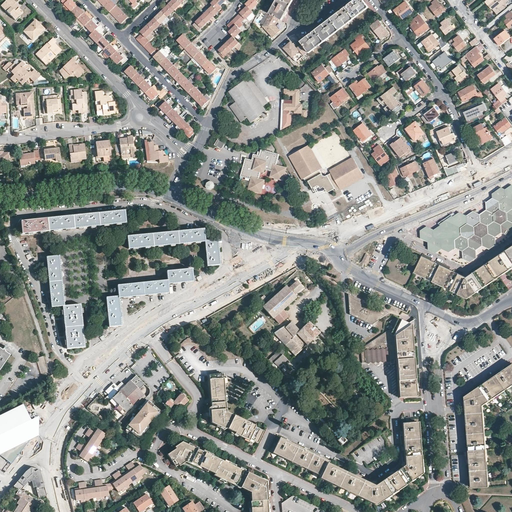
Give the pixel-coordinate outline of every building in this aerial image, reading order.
[(22,12),(19,8),(15,4),(16,3),(12,0),(7,0),(1,6),(14,19),(18,15),(19,15),(22,12)] [(64,7),(69,13),(78,5),(73,0),(62,0),(66,5),(64,7)] [(98,0),(110,11),(116,5),(111,0),(98,0)] [(137,0),(129,0),(133,4),(132,5),(135,8),(139,4),(136,1),(137,0)] [(175,10),(185,0),(184,0),(172,0),(172,1),(170,0),(167,0),(166,1),(169,4),(175,10)] [(226,0),(225,0),(214,0),(211,3),(213,5),(217,9),(226,0)] [(249,0),(245,4),(247,6),(251,10),(258,3),(256,1),(255,0),(249,0)] [(284,0),(275,0),(268,13),(270,13),(279,18),(281,20),(286,11),(291,3),(284,0)] [(368,7),(362,0),(353,0),(338,12),(329,18),(338,30),(368,7)] [(436,0),(434,0),(431,3),(433,4),(429,7),(437,16),(444,10),(446,9),(442,4),(441,5),(436,0)] [(499,2),(496,0),(493,0),(492,0),(487,0),(485,2),(487,5),(491,9),(492,9),(496,14),(506,6),(505,5),(504,3),(502,4),(500,1),(499,2)] [(405,1),(393,10),(401,20),(413,11),(405,1)] [(175,10),(169,4),(162,11),(168,17),(175,10)] [(78,5),(69,13),(76,20),(85,12),(78,5)] [(128,17),(116,5),(110,11),(121,23),(128,17)] [(219,11),(217,9),(213,5),(204,13),(210,19),(219,11)] [(247,6),(240,13),(245,18),(246,19),(253,12),(251,10),(247,6)] [(446,13),(444,10),(437,16),(438,19),(446,13)] [(160,24),(168,17),(162,11),(154,18),(160,24)] [(511,13),(509,11),(502,16),(505,19),(503,20),(509,28),(511,25),(511,13)] [(85,12),(76,20),(83,27),(85,25),(92,19),(85,12)] [(269,14),(265,12),(260,22),(264,24),(269,14)] [(210,19),(204,13),(193,24),(199,31),(210,19)] [(279,18),(270,13),(269,14),(264,24),(262,26),(275,25),(279,18)] [(419,15),(409,22),(412,25),(410,26),(418,36),(429,27),(419,15)] [(147,25),(153,31),(160,24),(154,18),(147,25)] [(308,35),(300,41),(302,43),(308,52),(309,53),(338,30),(329,18),(323,23),(308,35)] [(99,26),(92,19),(85,25),(93,32),(96,29),(99,26)] [(446,19),(439,24),(445,34),(453,28),(446,19)] [(32,41),(44,29),(35,20),(24,32),(32,41)] [(378,20),(370,26),(380,39),(389,33),(382,24),(381,25),(378,20)] [(237,26),(232,21),(228,24),(228,25),(231,29),(229,32),(233,36),(234,37),(242,30),(237,26)] [(146,38),(153,31),(147,25),(140,32),(142,33),(144,36),(146,38)] [(275,25),(262,26),(273,37),(280,30),(275,25)] [(495,40),(499,45),(510,37),(505,31),(508,29),(506,27),(493,37),(495,40)] [(98,41),(103,36),(96,29),(93,32),(91,34),(98,41)] [(361,33),(354,38),(357,41),(351,45),(359,55),(369,47),(362,37),(363,36),(361,33)] [(447,44),(444,41),(441,36),(437,39),(432,33),(424,40),(426,43),(424,44),(429,51),(437,45),(440,48),(447,44)] [(184,47),(185,48),(191,42),(183,34),(177,40),(181,43),(184,47)] [(459,35),(454,39),(456,42),(453,44),(458,50),(466,44),(459,35)] [(98,41),(105,49),(110,44),(103,36),(98,41)] [(229,40),(226,43),(231,49),(232,50),(236,47),(239,50),(242,45),(234,37),(233,36),(229,40)] [(46,57),(50,61),(61,50),(57,46),(55,47),(53,44),(54,43),(56,41),(52,38),(36,55),(42,61),(46,57)] [(191,42),(185,48),(194,57),(200,51),(194,45),(199,41),(196,38),(191,42)] [(476,38),(469,43),(473,47),(479,42),(476,38)] [(296,61),(308,52),(302,43),(297,47),(291,41),(283,48),(296,61)] [(231,49),(226,43),(219,50),(220,52),(219,53),(224,58),(225,57),(224,56),(231,49)] [(110,44),(105,49),(107,51),(105,54),(108,57),(111,55),(112,56),(117,51),(110,44)] [(450,48),(447,44),(440,48),(443,52),(432,61),(438,67),(440,66),(442,69),(453,61),(445,51),(450,48)] [(476,46),(465,55),(468,59),(474,67),(484,60),(479,53),(481,52),(476,46)] [(344,49),(332,59),(337,67),(347,58),(346,57),(349,55),(344,49)] [(117,51),(112,56),(119,63),(123,59),(125,62),(128,59),(124,54),(122,54),(121,55),(117,51)] [(159,51),(154,56),(161,64),(167,58),(159,51)] [(200,51),(194,57),(202,66),(208,60),(200,51)] [(393,51),(383,59),(389,66),(399,59),(393,51)] [(72,72),(75,75),(77,77),(80,73),(80,72),(82,70),(76,63),(75,64),(73,65),(71,63),(73,62),(75,61),(72,57),(61,68),(63,70),(59,73),(64,79),(68,76),(70,74),(72,72)] [(161,64),(168,71),(174,65),(167,58),(161,64)] [(217,68),(208,60),(202,66),(211,74),(217,68)] [(31,77),(30,78),(33,82),(39,75),(38,74),(39,73),(38,71),(36,72),(34,69),(30,72),(29,71),(27,72),(23,68),(23,69),(22,70),(20,68),(21,67),(24,65),(21,62),(16,66),(13,64),(12,65),(10,63),(7,63),(2,68),(5,72),(6,71),(9,74),(10,72),(13,75),(9,78),(15,84),(18,81),(21,78),(24,82),(29,77),(30,76),(31,77)] [(322,64),(312,73),(318,81),(329,73),(322,64)] [(378,66),(367,73),(374,81),(387,71),(381,64),(379,67),(378,66)] [(133,77),(138,72),(131,65),(126,70),(133,77)] [(174,65),(168,71),(175,78),(181,72),(174,65)] [(490,65),(477,75),(483,83),(496,74),(490,65)] [(402,67),(396,73),(398,76),(401,74),(406,80),(416,73),(411,66),(405,71),(402,67)] [(458,66),(451,71),(455,76),(456,74),(458,76),(455,78),(457,81),(458,82),(460,81),(462,84),(468,79),(465,76),(467,75),(463,71),(463,72),(458,66)] [(455,76),(451,71),(449,73),(456,82),(457,81),(455,78),(458,76),(456,74),(455,76)] [(145,79),(138,72),(133,77),(140,84),(145,79)] [(188,79),(181,72),(175,78),(182,85),(188,79)] [(330,75),(328,77),(333,85),(336,83),(330,75)] [(357,80),(350,86),(358,96),(371,86),(365,78),(358,83),(357,80)] [(140,84),(147,91),(152,86),(145,79),(140,84)] [(188,79),(182,85),(189,92),(195,86),(188,79)] [(413,84),(415,86),(423,96),(430,90),(423,80),(421,81),(420,79),(413,84)] [(261,115),(266,112),(267,111),(263,106),(269,102),(253,81),(250,84),(249,83),(247,84),(244,80),(229,91),(237,101),(230,105),(242,121),(248,117),(252,122),(261,115)] [(494,105),(497,108),(498,107),(503,104),(501,101),(505,98),(503,96),(506,93),(499,83),(491,89),(500,101),(494,105)] [(472,84),(459,92),(463,101),(475,95),(477,99),(483,96),(480,91),(477,93),(472,84)] [(152,86),(147,91),(154,99),(159,94),(154,89),(156,87),(154,85),(152,86)] [(189,92),(196,99),(202,93),(195,86),(189,92)] [(388,113),(392,110),(400,105),(400,104),(393,96),(398,92),(393,86),(377,99),(388,113)] [(423,96),(415,86),(414,87),(421,97),(423,96)] [(83,108),(83,111),(87,111),(85,90),(81,91),(81,88),(70,89),(70,94),(73,94),(73,98),(71,99),(72,109),(78,109),(80,109),(80,106),(82,105),(83,108)] [(162,97),(168,92),(164,89),(163,88),(160,91),(160,92),(161,93),(160,95),(162,97)] [(333,101),(330,104),(334,109),(344,101),(343,100),(348,96),(343,88),(330,97),(333,101)] [(284,89),(284,95),(293,95),(293,103),(284,103),(283,110),(290,110),(294,110),(294,113),(302,113),(302,117),(307,117),(307,111),(302,110),(302,104),(299,104),(299,89),(284,89)] [(109,110),(117,109),(117,102),(115,102),(115,100),(111,100),(111,99),(110,99),(110,97),(108,97),(108,94),(103,95),(102,90),(95,91),(96,100),(99,99),(100,103),(96,104),(97,109),(102,109),(103,112),(103,113),(109,112),(109,110)] [(24,116),(34,115),(32,92),(16,93),(17,106),(27,106),(27,109),(23,109),(23,110),(24,116)] [(202,93),(196,99),(203,106),(209,100),(202,93)] [(60,109),(59,98),(53,98),(53,95),(43,96),(44,113),(53,113),(53,110),(60,109)] [(160,107),(167,114),(173,108),(166,101),(160,107)] [(484,104),(464,112),(466,118),(473,115),(474,117),(483,114),(481,110),(486,108),(484,104)] [(400,105),(392,110),(394,114),(402,108),(400,105)] [(434,107),(424,114),(424,115),(421,117),(427,125),(440,115),(434,107)] [(174,121),(180,115),(173,108),(167,114),(174,121)] [(290,115),(290,110),(283,110),(282,129),(291,125),(291,115),(290,115)] [(187,122),(180,115),(174,121),(181,128),(187,122)] [(511,125),(506,118),(494,127),(497,131),(496,131),(498,133),(500,131),(502,133),(511,125)] [(369,124),(365,120),(362,122),(363,123),(354,130),(362,141),(371,134),(365,126),(369,124)] [(427,131),(419,120),(416,122),(425,133),(427,131)] [(415,121),(405,129),(414,141),(418,139),(420,143),(424,140),(421,136),(425,133),(416,122),(415,121)] [(187,122),(181,128),(190,137),(193,133),(192,132),(194,129),(187,122)] [(483,126),(482,124),(472,128),(480,144),(493,138),(486,125),(483,126)] [(449,127),(437,132),(441,141),(442,140),(444,144),(456,139),(454,133),(452,133),(449,127)] [(134,145),(133,135),(127,136),(128,138),(124,138),(124,137),(119,138),(120,142),(119,143),(118,142),(115,143),(115,147),(116,149),(116,151),(118,150),(121,150),(122,154),(132,153),(132,155),(132,156),(137,155),(136,146),(134,146),(132,147),(132,145),(134,145)] [(394,141),(389,145),(390,146),(391,145),(399,156),(398,156),(399,157),(404,153),(405,155),(412,150),(411,149),(410,150),(400,137),(402,136),(401,136),(400,137),(398,135),(397,136),(398,137),(394,140),(394,141)] [(501,139),(506,145),(511,141),(507,135),(501,139)] [(226,142),(219,137),(215,145),(222,149),(226,142)] [(103,155),(104,160),(111,159),(110,154),(111,154),(109,140),(96,141),(98,156),(103,155)] [(163,155),(162,149),(158,150),(157,144),(154,144),(153,140),(152,140),(145,141),(146,150),(148,159),(159,158),(160,161),(168,160),(167,154),(163,155)] [(79,158),(87,157),(85,143),(79,143),(80,145),(74,145),(74,144),(69,144),(71,159),(79,158)] [(379,144),(373,149),(375,151),(371,154),(381,166),(390,159),(379,144)] [(309,145),(307,146),(308,147),(321,169),(322,168),(309,145)] [(459,145),(449,149),(449,150),(446,151),(448,155),(454,152),(454,153),(461,150),(459,145)] [(307,146),(291,155),(291,156),(308,147),(307,146)] [(61,159),(59,147),(44,149),(45,159),(56,158),(56,160),(61,159)] [(291,156),(304,178),(306,182),(308,181),(312,188),(318,185),(321,186),(325,187),(328,193),(335,188),(336,191),(340,188),(362,176),(352,159),(330,172),(331,173),(324,177),(320,170),(321,169),(308,147),(291,156)] [(254,160),(252,159),(246,158),(241,176),(251,178),(248,189),(262,192),(265,180),(259,178),(261,173),(262,173),(266,172),(266,170),(272,171),(270,178),(284,181),(287,167),(277,164),(279,154),(261,149),(260,155),(254,153),(253,156),(255,157),(254,160)] [(35,160),(40,159),(39,150),(34,151),(34,153),(23,154),(23,153),(19,153),(20,165),(36,163),(35,160)] [(0,163),(9,163),(8,153),(3,153),(3,152),(0,152),(0,163)] [(458,160),(454,153),(454,152),(448,155),(446,156),(449,164),(458,160)] [(291,156),(291,155),(289,156),(302,180),(304,178),(291,156)] [(329,170),(330,172),(352,159),(354,158),(353,157),(329,170)] [(363,175),(354,158),(352,159),(362,176),(363,175)] [(434,159),(423,163),(430,179),(438,175),(437,173),(440,172),(434,159)] [(414,161),(400,168),(404,177),(408,175),(410,178),(414,176),(412,173),(419,169),(414,161)] [(464,162),(455,165),(457,170),(460,168),(461,171),(464,170),(466,167),(465,164),(464,162)] [(444,168),(448,177),(459,172),(457,170),(455,165),(448,169),(447,167),(444,168)] [(388,173),(385,174),(391,186),(396,184),(396,185),(401,183),(397,175),(398,174),(396,169),(391,172),(390,170),(387,171),(388,173)] [(365,177),(363,175),(362,176),(340,188),(341,190),(365,177)] [(492,193),(493,196),(505,188),(502,186),(492,193)] [(482,228),(511,207),(511,190),(505,187),(505,188),(493,196),(486,201),(487,209),(480,213),(473,210),(466,215),(461,219),(482,228)] [(394,188),(388,190),(392,196),(397,193),(394,188)] [(475,233),(476,248),(480,246),(482,244),(482,237),(511,215),(511,207),(482,228),(461,219),(466,215),(459,212),(450,218),(446,220),(475,233)] [(37,220),(21,222),(22,234),(126,223),(125,211),(113,212),(92,214),(61,217),(37,220)] [(511,231),(511,215),(482,237),(482,244),(489,247),(496,243),(495,235),(502,231),(509,234),(511,231)] [(476,248),(475,233),(446,220),(434,229),(428,234),(428,241),(449,251),(455,247),(462,249),(463,257),(470,261),(476,256),(476,248)] [(428,234),(434,229),(427,226),(420,230),(420,238),(428,241),(428,234)] [(205,241),(204,229),(181,232),(163,233),(143,235),(127,237),(129,249),(205,241),(208,266),(220,265),(218,254),(217,240),(205,241)] [(442,248),(428,241),(428,250),(435,253),(442,248)] [(468,296),(511,265),(511,243),(493,256),(474,270),(466,275),(465,274),(451,268),(433,259),(424,255),(416,271),(468,296)] [(59,256),(47,257),(48,265),(51,295),(52,306),(63,305),(64,318),(66,336),(67,349),(85,347),(81,303),(64,304),(59,256)] [(387,264),(381,261),(376,272),(382,274),(387,264)] [(168,280),(118,285),(119,296),(107,297),(109,320),(109,327),(122,325),(120,311),(119,298),(127,297),(153,294),(169,293),(168,283),(178,282),(193,281),(192,269),(167,271),(168,280)] [(287,285),(263,306),(273,317),(274,317),(283,309),(283,308),(292,300),(294,301),(297,299),(296,298),(296,297),(294,294),(303,287),(297,280),(294,283),(293,281),(287,286),(287,285)] [(379,319),(390,313),(348,293),(350,314),(362,319),(372,324),(379,319)] [(283,309),(274,317),(277,320),(280,323),(288,316),(283,309)] [(415,342),(413,323),(399,316),(397,315),(391,319),(394,320),(390,323),(393,325),(362,346),(363,360),(397,358),(400,395),(418,394),(418,384),(416,363),(415,342)] [(286,344),(289,347),(296,355),(320,332),(309,321),(300,330),(298,328),(291,333),(294,336),(286,344)] [(291,333),(298,328),(292,322),(286,325),(286,326),(285,326),(284,326),(283,325),(275,333),(286,344),(294,336),(291,333)] [(0,369),(10,355),(4,351),(5,350),(3,348),(2,350),(0,348),(0,369)] [(267,361),(270,365),(273,362),(281,355),(282,354),(284,352),(281,348),(267,361)] [(287,359),(282,354),(281,355),(273,362),(278,367),(279,367),(287,359)] [(44,356),(36,358),(40,375),(49,372),(44,356)] [(498,372),(507,386),(511,383),(511,362),(501,370),(498,372)] [(217,422),(228,428),(230,429),(231,433),(250,442),(255,441),(257,442),(263,430),(254,425),(255,424),(234,414),(225,410),(222,371),(208,372),(211,415),(210,415),(211,421),(216,424),(217,422)] [(480,384),(490,398),(499,392),(506,387),(507,386),(498,372),(485,381),(480,384)] [(126,386),(113,398),(126,412),(144,394),(139,389),(144,383),(137,375),(126,386)] [(113,398),(126,386),(122,382),(109,395),(113,398)] [(467,413),(484,412),(483,402),(485,402),(490,398),(480,384),(472,390),(466,394),(466,404),(467,413)] [(175,401),(175,403),(181,405),(182,403),(184,404),(189,399),(182,392),(175,401)] [(126,412),(113,398),(110,401),(123,414),(126,412)] [(130,421),(125,427),(137,436),(143,429),(147,424),(153,416),(159,409),(151,403),(149,401),(147,400),(142,406),(140,409),(136,414),(130,421)] [(0,416),(0,456),(11,464),(30,439),(27,436),(36,432),(38,428),(35,424),(33,419),(30,420),(22,405),(0,416)] [(468,433),(485,432),(485,431),(484,422),(484,412),(467,413),(467,424),(468,433)] [(376,504),(424,472),(424,471),(420,420),(412,420),(411,415),(409,415),(407,415),(407,420),(403,421),(403,428),(405,457),(405,463),(401,466),(382,479),(375,484),(368,481),(353,473),(332,464),(328,462),(329,460),(320,456),(303,447),(284,438),(280,436),(272,452),(321,475),(321,478),(376,504)] [(143,429),(137,436),(137,437),(139,437),(140,437),(148,428),(147,424),(143,429)] [(369,465),(393,448),(393,442),(393,441),(388,435),(392,432),(388,426),(352,452),(356,459),(369,465)] [(106,434),(96,427),(94,430),(96,431),(95,432),(93,431),(89,428),(88,429),(87,431),(101,441),(103,438),(106,434)] [(101,441),(87,431),(85,434),(89,437),(91,438),(90,440),(88,439),(87,441),(97,448),(101,441)] [(469,450),(486,448),(485,432),(468,433),(469,443),(469,450)] [(346,440),(341,435),(336,440),(341,445),(346,440)] [(97,448),(87,441),(85,443),(87,444),(86,446),(84,445),(80,442),(78,445),(92,454),(94,451),(97,448)] [(269,511),(267,482),(183,441),(176,446),(177,448),(168,454),(176,465),(186,459),(196,464),(218,475),(218,476),(229,482),(236,485),(236,483),(253,491),(254,501),(252,501),(253,509),(253,511),(269,511)] [(92,454),(78,445),(76,448),(80,451),(82,452),(81,453),(79,452),(77,455),(87,461),(90,458),(92,454)] [(470,470),(487,469),(487,468),(486,448),(469,450),(470,463),(470,470)] [(145,473),(139,463),(136,465),(137,466),(136,467),(135,466),(132,461),(129,463),(139,477),(142,475),(145,473)] [(139,477),(129,463),(126,465),(129,470),(130,471),(128,472),(127,471),(125,472),(132,482),(135,480),(139,477)] [(20,478),(14,486),(21,491),(32,477),(33,478),(35,486),(43,483),(41,476),(39,470),(31,467),(20,478)] [(488,480),(487,469),(470,470),(471,481),(472,486),(489,485),(488,480)] [(132,482),(125,472),(123,474),(124,476),(122,477),(121,475),(118,470),(115,473),(118,477),(125,487),(128,485),(132,482)] [(125,487),(118,477),(115,473),(112,475),(115,479),(116,481),(115,482),(114,480),(112,482),(115,487),(118,492),(122,489),(125,487)] [(108,490),(107,484),(104,484),(104,486),(103,486),(103,484),(102,479),(98,480),(101,497),(105,496),(109,495),(108,490)] [(101,497),(98,480),(94,480),(95,485),(96,487),(94,488),(94,486),(91,486),(93,498),(97,497),(101,497)] [(85,499),(82,482),(78,483),(79,488),(80,490),(79,490),(78,490),(78,488),(75,489),(76,500),(81,500),(85,499)] [(93,498),(91,486),(88,486),(88,488),(87,489),(87,487),(86,482),(82,482),(85,499),(89,499),(93,498)] [(36,488),(38,498),(46,496),(44,486),(36,488)] [(178,500),(169,486),(160,492),(169,506),(178,500)] [(29,511),(34,506),(36,507),(39,502),(24,493),(17,503),(19,505),(14,511),(8,511),(7,511),(6,511),(29,511)] [(153,503),(146,494),(133,503),(139,511),(141,511),(150,507),(149,505),(153,503)] [(293,496),(281,503),(282,511),(321,511),(321,510),(318,509),(315,511),(310,511),(310,507),(312,503),(307,506),(304,505),(304,502),(294,496),(293,496)] [(195,504),(193,501),(183,508),(185,511),(200,511),(199,510),(199,508),(198,509),(198,508),(195,504)]
